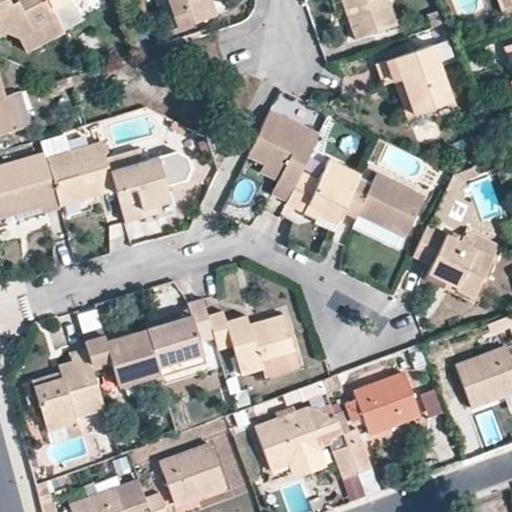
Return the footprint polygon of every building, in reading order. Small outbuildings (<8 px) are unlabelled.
[(49,5),(46,0),(0,0),(0,32),(3,30),(15,34),(23,49),(62,29),(49,5)] [(46,0),(49,5),(62,29),(81,19),(70,0),(46,0)] [(166,0),(177,29),(216,14),(211,0),(166,0)] [(340,0),(354,39),(396,23),(388,0),(340,0)] [(403,76),(415,112),(451,100),(431,43),(375,61),(383,83),(394,79),(403,76)] [(407,115),(415,112),(403,76),(394,79),(407,115)] [(0,133),(13,130),(3,95),(0,85),(0,133)] [(12,93),(3,95),(13,130),(22,127),(12,93)] [(281,171),(276,181),(271,191),(286,199),(301,170),(318,133),(269,108),(246,154),(263,163),(281,171)] [(109,170),(106,159),(100,141),(44,158),(58,204),(114,188),(109,170)] [(145,148),(106,159),(109,170),(148,158),(145,148)] [(58,204),(44,158),(43,153),(0,165),(0,215),(41,203),(43,211),(59,205),(58,204)] [(148,158),(109,170),(114,188),(124,221),(176,204),(161,154),(148,158)] [(301,170),(286,199),(285,202),(304,211),(303,213),(314,218),(311,223),(332,232),(342,210),(358,179),(360,173),(329,159),(319,179),(301,170)] [(259,172),(276,181),(281,171),(263,163),(259,172)] [(370,185),(358,179),(342,210),(356,217),(357,214),(404,236),(423,195),(376,172),(370,185)] [(493,256),(460,240),(426,224),(412,254),(431,263),(428,270),(443,278),(442,280),(473,295),(493,256)] [(466,228),(460,240),(493,256),(499,243),(466,228)] [(191,316),(146,329),(158,370),(159,374),(203,360),(197,340),(212,335),(206,316),(201,299),(187,304),(189,309),(191,316)] [(143,322),(146,329),(191,316),(189,309),(143,322)] [(221,312),(206,316),(212,335),(217,348),(230,344),(239,374),(261,367),(264,376),(297,366),(282,315),(248,325),(245,316),(225,321),(221,312)] [(130,327),(104,335),(106,343),(132,335),(130,327)] [(108,359),(109,365),(115,383),(158,370),(146,329),(132,335),(106,343),(104,335),(102,330),(82,336),(85,349),(90,363),(108,359)] [(511,391),(511,364),(505,347),(454,365),(471,407),(511,391)] [(92,370),(90,363),(85,349),(69,353),(71,361),(57,365),(59,372),(60,379),(33,386),(47,430),(73,422),(71,415),(102,406),(92,370)] [(92,370),(109,365),(108,359),(90,363),(92,370)] [(420,414),(403,371),(351,390),(354,398),(343,402),(350,420),(361,416),(368,434),(420,414)] [(32,380),(33,386),(60,379),(59,372),(32,380)] [(302,399),(325,391),(320,379),(297,388),(302,399)] [(427,419),(443,415),(437,391),(422,394),(427,419)] [(340,477),(355,472),(341,433),(334,415),(328,417),(326,414),(309,405),(254,426),(270,468),(289,461),(294,475),(322,465),(316,451),(320,449),(315,434),(325,431),(332,449),(330,450),(340,477)] [(341,433),(355,472),(369,466),(354,428),(341,433)] [(225,485),(208,442),(157,461),(174,503),(225,485)] [(124,511),(122,507),(133,503),(136,511),(151,511),(145,497),(138,478),(68,504),(71,511),(124,511)] [(145,497),(151,511),(165,511),(157,492),(145,497)]
